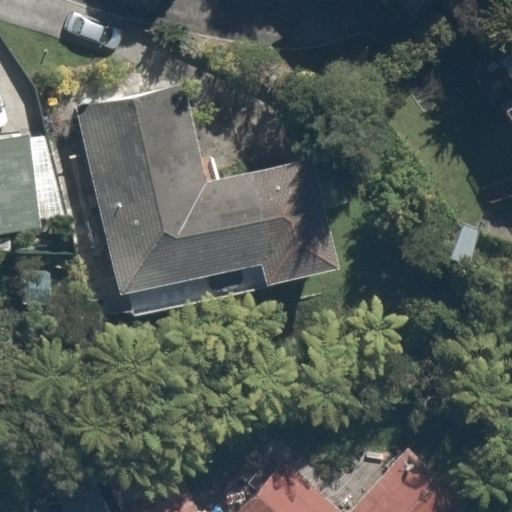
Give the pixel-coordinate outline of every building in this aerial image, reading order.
[(511,71),(511,32),(493,46),(511,71)] [(118,289),(242,254),(250,279),(346,252),(313,135),(216,162),(189,64),(64,99),(118,289)] [(0,241),(64,230),(44,117),(0,124),(0,241)] [(224,511),(457,511),(481,487),(400,412),(354,462),(309,420),(224,511)] [(169,443),(98,482),(114,511),(199,511),(205,509),(169,443)]
